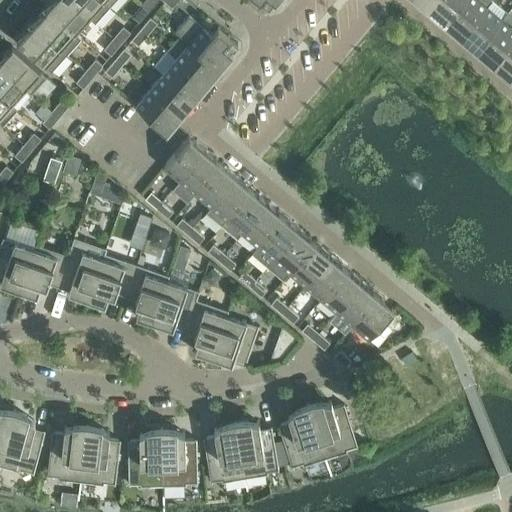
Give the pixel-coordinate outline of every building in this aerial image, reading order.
[(51,0),(46,7),(75,33),(89,16),(71,0),(51,0)] [(71,0),(89,16),(96,23),(111,7),(104,0),(103,0),(71,0)] [(144,0),(142,3),(149,10),(157,0),(144,0)] [(420,0),(430,8),(437,0),(420,0)] [(437,0),(430,8),(446,21),(463,0),(437,0)] [(463,0),(446,21),(462,35),(490,0),(463,0)] [(492,0),(490,0),(462,35),(477,48),(507,13),(492,0)] [(131,15),(139,22),(149,10),(142,3),(131,15)] [(32,23),(66,54),(81,38),(75,33),(46,7),(32,23)] [(511,16),(507,13),(477,48),(493,61),(511,38),(511,16)] [(182,22),(226,58),(237,44),(229,37),(230,36),(218,26),(212,33),(189,14),(182,22)] [(150,17),(137,32),(144,38),(157,23),(150,17)] [(188,42),(184,47),(214,72),(226,58),(182,22),(175,31),(188,42)] [(16,39),(45,65),(51,71),(66,54),(32,23),(16,39)] [(123,26),(113,37),(121,43),(130,32),(123,26)] [(137,32),(131,39),(138,45),(144,38),(137,32)] [(104,49),(111,55),(121,43),(113,37),(104,49)] [(511,38),(493,61),(509,74),(511,70),(511,38)] [(12,45),(0,57),(0,64),(25,88),(31,94),(33,92),(47,76),(12,45)] [(172,61),(202,86),(214,72),(184,47),(172,61)] [(124,48),(113,61),(120,67),(131,54),(124,48)] [(95,59),(85,70),(93,76),(103,65),(95,59)] [(113,61),(105,71),(112,76),(120,67),(113,61)] [(160,76),(190,100),(202,86),(172,61),(160,76)] [(0,64),(0,93),(11,103),(12,103),(17,108),(31,94),(25,88),(0,64)] [(76,82),(83,88),(93,76),(85,70),(76,82)] [(148,90),(178,115),(190,100),(160,76),(148,90)] [(165,130),(166,129),(178,115),(148,90),(136,105),(165,130)] [(0,93),(0,123),(2,125),(17,108),(12,103),(11,103),(0,93)] [(62,99),(52,110),(59,116),(69,105),(62,99)] [(42,122),(50,128),(59,116),(52,110),(42,122)] [(55,130),(48,138),(59,146),(57,148),(66,151),(69,142),(55,130)] [(34,132),(24,143),(32,149),(41,138),(34,132)] [(189,135),(164,165),(180,179),(205,149),(189,135)] [(15,155),(22,161),(32,149),(24,143),(15,155)] [(205,149),(180,179),(196,192),(221,163),(205,149)] [(63,169),(75,173),(80,157),(68,154),(63,169)] [(51,156),(43,179),(54,183),(62,160),(51,156)] [(221,163),(196,192),(211,205),(236,175),(221,163)] [(6,165),(0,171),(0,178),(4,182),(14,171),(6,165)] [(212,206),(206,213),(221,225),(252,189),(236,175),(211,205),(212,206)] [(109,184),(105,197),(119,202),(124,190),(109,184)] [(252,189),(221,225),(237,238),(267,202),(252,189)] [(145,198),(156,208),(162,201),(151,191),(145,198)] [(156,208),(168,217),(174,210),(162,201),(156,208)] [(267,202),(237,238),(237,239),(243,232),(258,245),(283,215),(267,202)] [(153,216),(151,222),(164,227),(165,223),(154,213),(153,216)] [(258,245),(252,252),(268,265),(274,258),(299,228),(283,215),(258,245)] [(176,224),(188,234),(193,227),(182,217),(176,224)] [(0,279),(1,280),(0,283),(21,290),(35,248),(36,243),(40,230),(12,221),(6,238),(3,237),(0,244),(0,279)] [(188,234),(199,243),(205,236),(193,227),(188,234)] [(274,258),(268,265),(284,279),(290,271),(315,241),(299,228),(274,258)] [(69,254),(58,285),(69,289),(68,292),(89,299),(103,257),(104,252),(106,246),(74,235),(68,254),(69,254)] [(315,241),(290,271),(305,284),(330,255),(315,241)] [(35,248),(21,290),(37,296),(41,283),(46,285),(48,282),(58,285),(69,254),(68,254),(36,243),(35,248)] [(208,251),(219,260),(225,253),(213,244),(208,251)] [(181,245),(177,255),(188,259),(192,249),(181,245)] [(103,257),(89,299),(105,305),(109,293),(114,294),(116,291),(126,294),(137,263),(104,252),(103,257)] [(219,260),(230,269),(236,262),(225,253),(219,260)] [(330,255),(305,284),(321,297),(346,268),(330,255)] [(137,263),(126,294),(136,298),(135,301),(140,303),(136,316),(152,321),(167,279),(168,279),(169,275),(137,263)] [(212,267),(204,277),(211,282),(215,281),(221,274),(212,267)] [(346,268),(321,297),(337,310),(362,281),(346,268)] [(239,277),(250,286),(256,279),(245,270),(239,277)] [(167,279),(152,321),(173,328),(174,325),(185,329),(196,298),(199,290),(168,279),(167,279)] [(250,286),(261,296),(267,289),(256,279),(250,286)] [(337,310),(329,319),(345,332),(352,324),(377,294),(362,281),(337,310)] [(377,294),(352,324),(369,337),(382,321),(386,324),(395,313),(392,310),(394,308),(377,294)] [(271,303),(282,313),(288,306),(276,296),(271,303)] [(196,298),(185,329),(195,333),(194,336),(199,338),(195,351),(211,356),(226,314),(227,314),(228,309),(196,298)] [(282,313),(293,322),(299,315),(288,306),(282,313)] [(226,314),(211,356),(232,363),(233,360),(245,364),(258,325),(227,314),(226,314)] [(307,322),(302,329),(313,339),(319,332),(307,322)] [(313,339),(324,348),(330,341),(319,332),(313,339)] [(275,344),(270,360),(281,357),(288,349),(275,344)] [(334,356),(345,366),(351,359),(339,349),(334,356)] [(308,403),(325,456),(347,449),(346,447),(356,444),(356,445),(357,445),(344,403),(343,403),(343,404),(333,407),(331,401),(327,401),(322,400),(317,401),(312,402),(308,403)] [(303,461),(303,463),(325,456),(308,403),(303,405),(299,407),(295,409),(291,412),(288,415),(290,421),(280,424),(280,423),(279,424),(292,466),(293,465),(293,464),(303,461)] [(0,464),(15,410),(10,409),(5,408),(0,408),(0,407),(0,464)] [(15,410),(0,464),(22,470),(23,468),(32,470),(32,471),(33,472),(45,429),(44,429),(43,429),(33,427),(35,421),(32,418),(28,415),(23,413),(19,411),(15,410)] [(236,420),(245,476),(267,472),(267,470),(277,468),(277,469),(279,469),(271,426),(270,426),(260,428),(259,422),(254,421),(250,420),(245,419),(240,420),(236,420)] [(222,477),(222,479),(245,476),(236,420),(231,421),(227,423),(222,424),(218,427),(214,429),(214,430),(215,435),(205,437),(204,437),(211,480),(212,480),(212,479),(222,477)] [(58,475),(58,477),(81,480),(87,424),(83,423),(78,423),(73,424),(69,425),(64,426),(64,427),(64,433),(53,431),(52,431),(47,474),(48,475),(48,473),(58,475)] [(87,424),(81,480),(103,482),(104,480),(114,481),(114,482),(115,482),(120,439),(119,439),(108,438),(109,432),(105,429),(100,427),(96,425),(92,424),(87,424)] [(140,482),(140,484),(163,484),(162,427),(157,428),(152,428),(148,430),(143,431),(139,433),(139,434),(139,439),(129,440),(129,439),(128,439),(129,483),(130,483),(130,482),(140,482)] [(162,427),(163,484),(186,483),(186,481),(196,480),(196,481),(197,481),(196,438),(195,438),(185,438),(184,433),(185,432),(180,430),(176,429),(171,428),(166,427),(162,427)]
